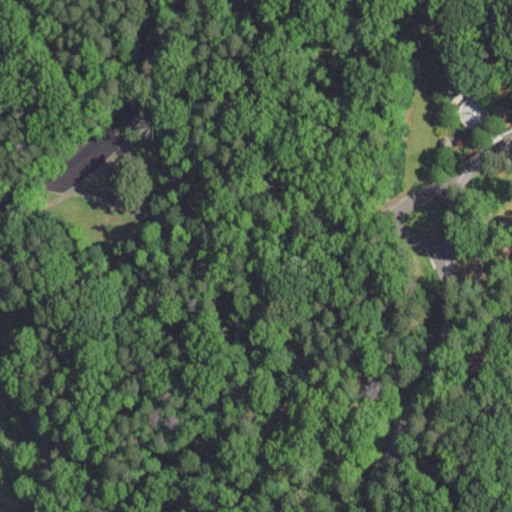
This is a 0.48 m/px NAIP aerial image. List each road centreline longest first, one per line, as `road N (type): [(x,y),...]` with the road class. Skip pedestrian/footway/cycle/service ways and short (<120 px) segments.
road 1 (residential): [(511,147),(455,181),(450,193),(441,351),(370,511)]
road 2 (residential): [(0,199),(55,173),(118,123),(143,81),(153,0)]
road 3 (residential): [(450,193),(396,215),(408,237),(445,256)]
